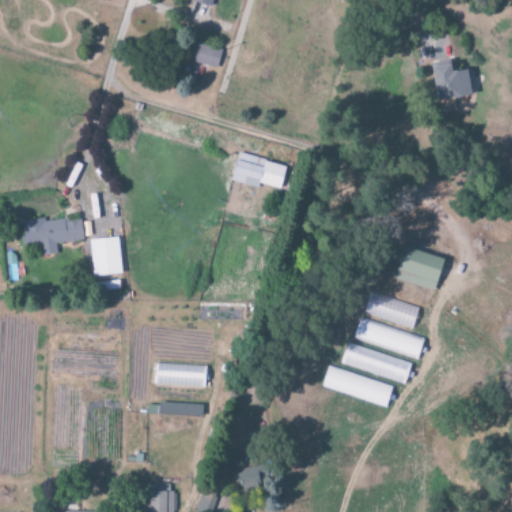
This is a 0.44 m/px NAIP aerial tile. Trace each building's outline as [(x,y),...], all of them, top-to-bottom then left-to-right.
[(190,0),(190,3),(210,8),(212,0),(190,0)] [(216,69),(221,50),(190,43),(186,62),(216,69)] [(466,70),(450,72),(448,61),(430,64),(435,101),(470,96),(466,70)] [(285,165),(236,154),(230,182),(258,188),(259,185),(279,189),(285,165)] [(83,241),(81,218),(21,224),(24,248),(41,246),(42,256),(57,254),(56,245),(83,241)] [(89,241),(93,277),(121,274),(117,238),(89,241)] [(443,260),(403,247),(393,279),(433,291),(443,260)] [(352,340),(417,360),(423,339),(359,319),(352,340)] [(340,367),(406,383),(411,361),(345,346),(340,367)] [(153,386),(204,388),(205,366),(154,364),(153,386)] [(321,388),(385,408),(391,386),(327,367),(321,388)] [(169,486),(145,485),(144,511),(173,511),(174,493),(169,493),(169,486)]
